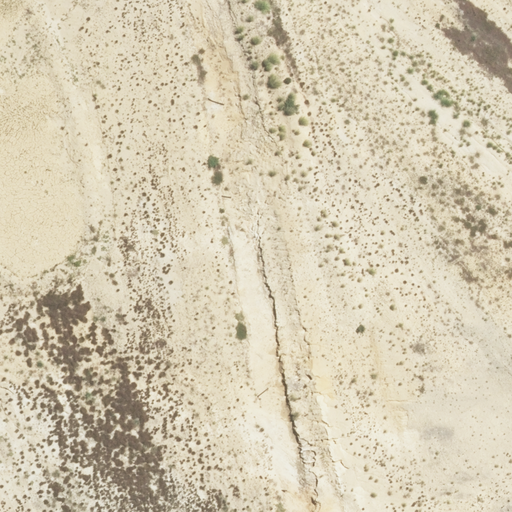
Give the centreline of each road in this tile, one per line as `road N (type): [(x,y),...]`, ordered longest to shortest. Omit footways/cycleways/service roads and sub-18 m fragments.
road 1 (unknown): [(376,511),(256,0)]
road 2 (residential): [(133,511),(25,0)]
